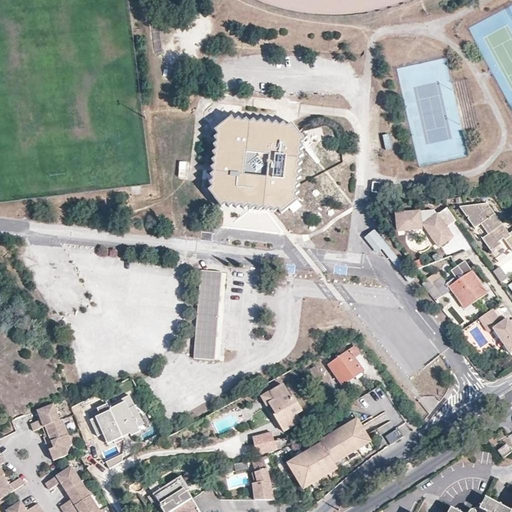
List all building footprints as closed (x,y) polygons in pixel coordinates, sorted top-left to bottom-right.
[(208,118),(217,129),(221,133),(216,172),(211,175),(214,179),(210,182),(213,186),(209,189),(222,206),(226,203),(229,207),(235,204),(237,207),(242,205),(245,208),(251,204),(268,206),(280,207),(284,211),(301,198),(297,194),(303,142),(306,140),(294,123),(289,126),(285,126),(284,134),(254,130),(254,122),(239,120),(236,117),(235,117),(234,116),(224,104),(208,118)] [(285,126),(254,122),(254,130),(284,134),(285,126)] [(391,148),(389,135),(383,136),(385,149),(391,148)] [(511,231),(511,232),(489,202),(461,205),(477,227),(482,222),(490,233),(484,237),(493,250),(503,243),(501,240),(505,237),(511,246),(511,231)] [(438,211),(399,215),(400,231),(425,230),(425,225),(428,225),(445,248),(458,239),(451,229),(460,223),(451,209),(441,216),(438,211)] [(333,215),(321,225),(327,231),(338,221),(333,215)] [(417,286),(375,228),(372,231),(414,289),(417,286)] [(510,253),(503,243),(493,250),(500,260),(510,253)] [(448,283),(440,271),(426,281),(422,284),(436,301),(452,290),(463,305),(475,296),(478,301),(489,293),(473,270),(466,260),(451,271),(456,278),(448,283)] [(510,276),(502,265),(495,270),(503,281),(510,276)] [(202,271),(194,357),(220,359),(227,273),(202,271)] [(465,309),(478,301),(475,296),(463,305),(465,309)] [(457,324),(462,319),(451,305),(445,309),(457,324)] [(511,353),(511,320),(509,316),(503,320),(495,308),(481,318),(489,330),(494,327),(511,353)] [(363,371),(354,357),(358,354),(353,347),(329,364),(343,384),(357,375),(363,371)] [(358,354),(354,357),(363,371),(367,368),(358,354)] [(308,370),(315,381),(321,377),(315,367),(308,370)] [(277,401),(268,407),(284,432),(301,422),(297,415),(302,412),(293,397),(292,398),(284,385),(271,393),(277,401)] [(369,416),(382,410),(377,401),(379,400),(375,391),(361,398),(369,416)] [(262,397),(268,407),(277,401),(271,393),(271,392),(262,397)] [(130,395),(110,405),(125,440),(142,432),(139,426),(144,423),(130,395)] [(53,402),(36,409),(39,416),(40,418),(31,422),(34,431),(44,427),(61,421),(53,402)] [(109,446),(125,440),(110,405),(109,403),(97,408),(101,416),(93,420),(100,436),(104,434),(109,446)] [(61,421),(44,427),(46,431),(47,433),(44,434),(48,442),(71,433),(65,419),(61,421)] [(336,463),(372,442),(359,419),(322,441),(323,443),(289,463),(304,489),(334,471),(339,468),(336,463)] [(399,428),(385,438),(390,446),(404,436),(399,428)] [(277,449),(284,448),(283,446),(288,444),(286,437),(281,439),(279,431),(254,437),(259,454),(277,450),(277,449)] [(71,433),(48,442),(51,451),(55,460),(74,452),(73,451),(73,444),(75,443),(71,433)] [(511,453),(511,451),(507,445),(498,452),(504,459),(511,453)] [(258,458),(257,455),(252,457),(251,450),(231,454),(234,464),(238,464),(251,462),(258,458)] [(99,465),(94,455),(86,459),(91,468),(99,465)] [(271,486),(267,471),(267,469),(264,461),(269,459),(267,456),(263,458),(262,459),(253,462),(255,471),(254,471),(257,483),(252,484),(254,500),(275,500),(272,491),(271,486)] [(234,467),(235,473),(249,470),(248,463),(234,467)] [(72,467),(46,484),(51,491),(61,484),(64,487),(67,491),(82,481),(72,467)] [(166,511),(172,511),(194,498),(189,490),(192,489),(183,476),(155,494),(165,510),(166,511)] [(4,478),(0,480),(0,501),(24,485),(20,479),(10,487),(7,483),(4,478)] [(82,481),(67,491),(70,497),(72,500),(63,507),(66,511),(67,511),(91,496),(94,494),(85,480),(82,481)] [(91,496),(67,511),(97,511),(100,510),(91,496)] [(510,511),(486,498),(478,511),(475,511),(473,511),(472,511),(471,511),(458,511),(451,508),(449,511),(510,511)] [(201,511),(194,499),(190,501),(172,511),(201,511)] [(23,503),(8,511),(41,511),(44,511),(40,505),(28,511),(26,508),(23,503)]
